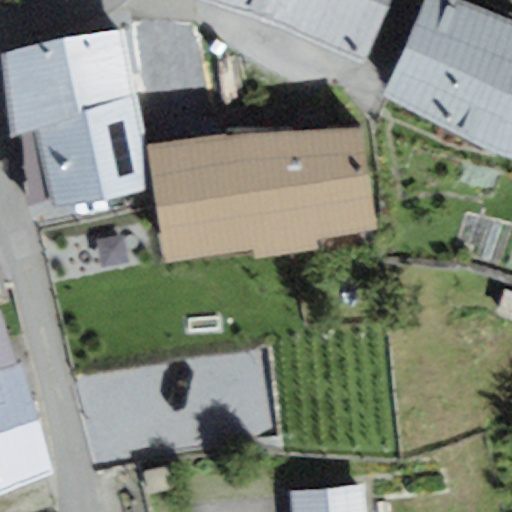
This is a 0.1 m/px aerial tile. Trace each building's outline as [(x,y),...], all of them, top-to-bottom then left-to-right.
[(257,0),(352,36),(365,0),(257,0)] [(511,12),(484,0),(412,0),(378,77),(471,119),(511,29),(511,12)] [(16,111),(34,108),(46,182),(142,167),(117,14),(3,32),(16,111)] [(511,29),(471,119),(511,129),(511,29)] [(350,104),(145,126),(157,235),(362,213),(350,104)] [(0,337),(13,334),(0,287),(0,337)] [(18,343),(0,347),(0,470),(50,457),(18,343)] [(367,511),(365,474),(287,478),(289,511),(367,511)]
